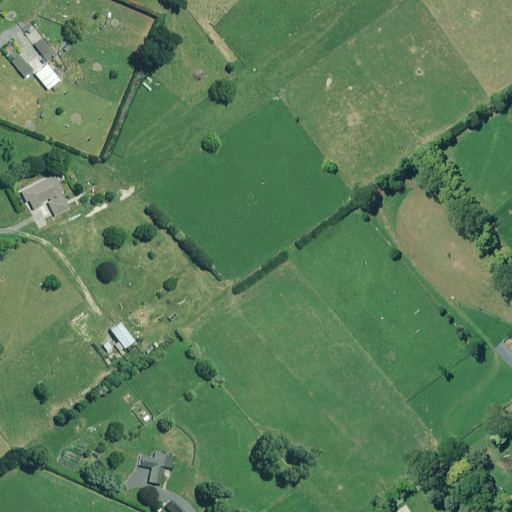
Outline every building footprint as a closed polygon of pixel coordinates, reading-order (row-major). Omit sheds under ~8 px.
[(35,48),(21,59),(19,56),(11,62),(24,78),(32,72),(47,90),(59,80),(46,64),(48,63),(35,48)] [(63,190),(55,174),(20,192),(26,203),(29,201),(33,209),(42,205),(41,203),(48,199),(49,201),(47,202),(54,216),(69,208),(61,191),(63,190)] [(109,330),(118,342),(114,345),(119,352),(128,345),(133,341),(119,323),(109,330)] [(511,348),(506,341),(497,350),(511,365),(511,348)] [(112,348),(108,342),(103,346),(107,351),(112,348)] [(173,456),(155,452),(154,458),(141,456),(139,466),(151,469),(148,482),(160,485),(163,470),(169,471),(173,456)]
